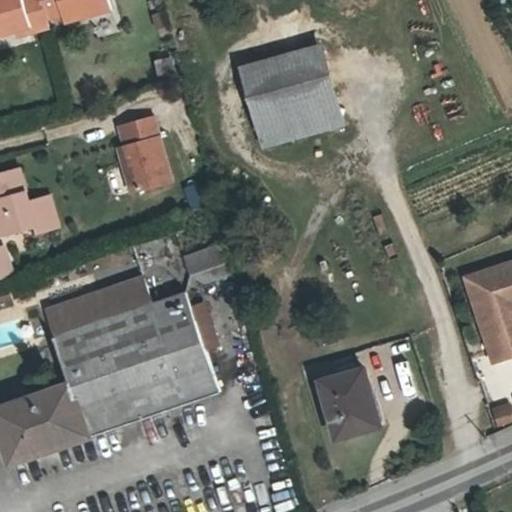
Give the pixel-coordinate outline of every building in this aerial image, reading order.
[(0,0),(0,35),(18,30),(31,27),(32,32),(48,28),(66,24),(65,22),(63,15),(86,8),(88,15),(111,9),(108,0),(0,0)] [(65,22),(88,15),(86,8),(63,15),(65,22)] [(31,27),(18,30),(19,36),(32,32),(31,27)] [(321,49),(248,69),(268,142),(341,122),(321,49)] [(155,116),(120,126),(132,169),(126,171),(132,193),(174,182),(155,116)] [(0,174),(0,236),(37,226),(38,231),(59,225),(51,196),(30,202),(20,169),(0,174)] [(222,244),(185,257),(192,276),(205,284),(233,274),(222,244)] [(0,247),(0,279),(12,275),(3,247),(0,247)] [(511,262),(467,278),(495,362),(511,356),(511,262)] [(219,392),(205,350),(191,308),(186,293),(152,305),(143,279),(50,311),(59,336),(57,337),(73,384),(0,408),(0,422),(14,463),(219,392)] [(0,307),(13,304),(10,294),(0,296),(0,307)] [(204,304),(191,308),(205,350),(218,345),(204,304)] [(365,370),(322,382),(338,438),(381,426),(365,370)] [(511,419),(511,416),(509,406),(496,410),(500,423),(511,419)]
